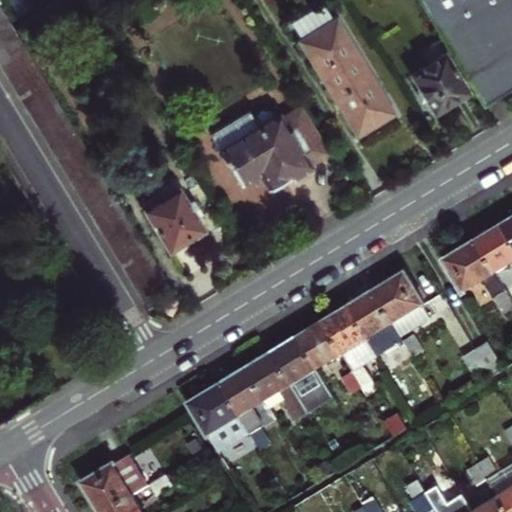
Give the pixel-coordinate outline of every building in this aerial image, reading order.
[(10,0),(18,11),(30,0),(29,0),(10,0)] [(511,0),(409,0),(473,106),(511,83),(511,0)] [(358,53),(330,5),(293,26),(349,121),(366,112),(383,102),(356,55),(358,53)] [(0,13),(0,29),(12,22),(5,10),(0,13)] [(0,29),(0,46),(20,35),(15,26),(12,22),(0,29)] [(0,46),(0,51),(6,62),(28,48),(20,35),(0,46)] [(448,101),(459,94),(435,54),(428,41),(410,52),(418,65),(401,75),(406,84),(402,87),(415,108),(419,105),(425,115),(448,101)] [(6,62),(14,74),(36,60),(28,48),(6,62)] [(14,74),(22,87),(44,73),(36,60),(14,74)] [(22,87),(29,99),(52,86),(44,73),(22,87)] [(29,99),(37,112),(60,98),(52,86),(29,99)] [(37,112),(45,125),(68,111),(60,98),(37,112)] [(296,103),(221,148),(239,178),(258,167),(269,186),(297,169),(307,163),(306,162),(324,151),(296,103)] [(45,125),(54,139),(77,125),(68,111),(45,125)] [(54,139),(61,150),(84,136),(77,125),(54,139)] [(84,136),(61,150),(69,164),(92,149),(84,136)] [(69,164),(76,175),(100,161),(92,149),(69,164)] [(76,175),(85,189),(109,175),(100,161),(76,175)] [(85,189),(92,201),(116,186),(109,175),(85,189)] [(116,186),(92,201),(100,214),(124,199),(116,186)] [(210,233),(204,222),(195,206),(187,193),(153,214),(177,254),(192,244),(210,233)] [(100,214),(109,228),(132,213),(131,210),(124,199),(100,214)] [(109,228),(116,240),(141,225),(132,213),(109,228)] [(511,243),(511,218),(501,225),(511,243)] [(116,240),(124,252),(148,237),(141,225),(116,240)] [(494,272),(511,261),(511,243),(501,225),(489,232),(475,241),(494,272)] [(124,252),(132,265),(156,250),(148,237),(124,252)] [(511,305),(511,301),(504,289),(494,272),(475,241),(461,249),(445,259),(464,290),(478,281),(489,298),(494,295),(504,311),(511,305)] [(132,265),(141,279),(165,264),(156,250),(132,265)] [(165,264),(141,279),(147,290),(172,275),(165,264)] [(375,290),(394,322),(424,303),(406,272),(389,282),(375,290)] [(172,275),(147,290),(155,303),(180,288),(172,275)] [(394,322),(375,290),(360,299),(349,307),(368,338),(394,322)] [(424,303),(394,322),(401,334),(432,316),(424,303)] [(363,363),(378,355),(368,338),(349,307),(336,314),(323,322),(342,354),(352,371),(362,388),(374,381),(363,363)] [(342,354),(323,322),(309,330),(296,338),(316,370),(342,354)] [(415,332),(404,339),(414,356),(425,349),(415,332)] [(333,398),(316,370),(296,338),(283,346),(271,354),(307,414),(333,398)] [(414,356),(404,339),(393,346),(403,363),(414,356)] [(477,351),(492,374),(503,367),(489,343),(477,351)] [(478,382),(492,374),(477,351),(463,359),(478,382)] [(245,369),(265,401),(280,392),(297,420),(307,414),(271,354),(257,362),(245,369)] [(254,407),(265,401),(245,369),(233,377),(220,384),(240,416),(251,434),(260,449),(271,443),(261,428),(265,425),(254,407)] [(362,388),(352,371),(341,377),(351,395),(363,388),(362,388)] [(382,395),(374,381),(362,388),(363,388),(371,401),(382,395)] [(209,435),(240,416),(220,384),(205,394),(190,404),(209,435)] [(250,456),(260,449),(251,434),(240,440),(250,456)] [(92,498),(100,511),(107,511),(135,495),(150,487),(129,454),(83,483),(92,498)] [(488,459),(479,464),(489,480),(499,496),(508,511),(511,511),(511,465),(498,474),(488,459)] [(480,485),(489,480),(479,464),(470,470),(480,485)] [(167,476),(150,487),(156,497),(173,487),(167,476)] [(415,511),(438,511),(427,494),(418,479),(405,486),(413,499),(409,502),(415,511)] [(472,511),(462,495),(448,503),(439,487),(427,494),(438,511),(472,511)] [(145,511),(135,495),(107,511),(145,511)] [(508,511),(499,496),(472,511),(508,511)] [(365,507),(367,511),(382,511),(376,500),(365,507)]
